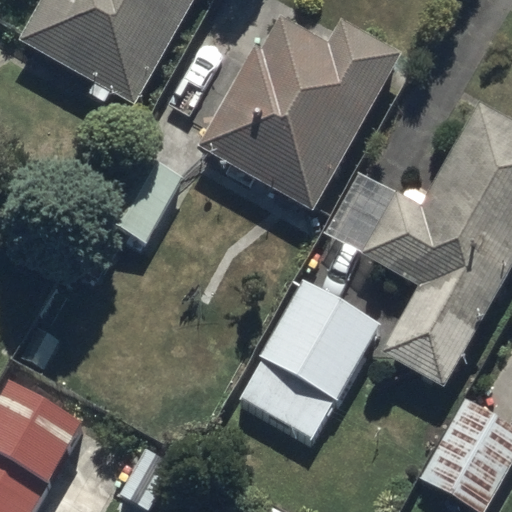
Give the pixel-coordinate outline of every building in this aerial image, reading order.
[(188,0),(38,0),(13,46),(130,109),(188,0)] [(396,56),(336,24),(325,44),(277,18),(256,56),(249,52),(194,153),(310,216),(396,56)] [(511,261),(511,129),(473,109),(418,207),(393,193),(358,257),(414,289),(377,356),(440,391),(511,261)] [(140,245),(176,179),(131,155),(96,222),(140,245)] [(375,326),(296,283),(254,360),(333,403),(375,326)] [(5,388),(0,395),(0,511),(29,511),(77,429),(5,388)] [(480,511),(511,454),(511,430),(458,401),(414,484),(466,511),(480,511)]
